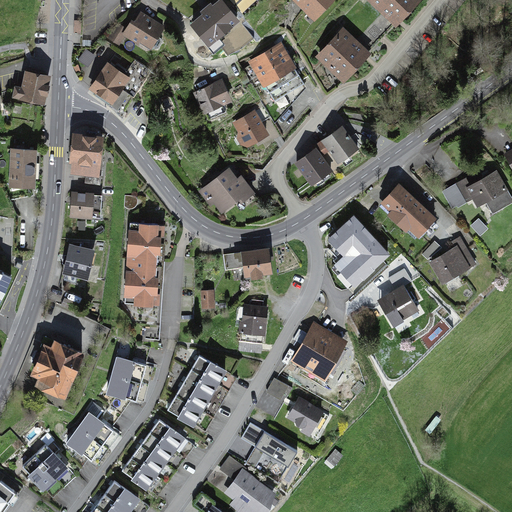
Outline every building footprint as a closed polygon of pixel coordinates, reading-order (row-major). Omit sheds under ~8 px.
[(241,22),(222,0),(220,0),(190,25),(209,48),(241,22)] [(232,0),(244,12),(256,0),(232,0)] [(292,0),(314,22),(335,0),(292,0)] [(368,0),(368,1),(396,28),(422,0),(368,0)] [(126,33),(150,49),(163,27),(142,14),(136,23),(132,20),(126,30),(116,24),(107,38),(118,45),(126,33)] [(344,28),(317,56),(343,81),(370,53),(344,28)] [(273,99),(303,82),(282,47),(253,64),(273,99)] [(85,48),(79,58),(87,63),(93,53),(85,48)] [(112,106),(133,77),(111,61),(90,90),(112,106)] [(24,89),(17,88),(16,95),(43,101),(49,77),(27,72),(24,89)] [(211,86),(196,92),(207,118),(225,111),(221,101),(229,98),(224,84),(212,89),(211,86)] [(171,98),(161,102),(164,111),(175,106),(171,98)] [(270,135),(255,110),(232,124),(247,148),(270,135)] [(359,149),(342,126),(320,142),(337,165),(359,149)] [(106,137),(73,134),(69,174),(102,178),(106,137)] [(317,148),(295,163),(311,187),(333,172),(317,148)] [(37,151),(11,149),(9,188),(35,189),(37,151)] [(211,203),(215,200),(222,210),(234,201),(242,212),(258,199),(240,176),(237,179),(229,169),(201,190),(211,203)] [(464,178),(444,190),(455,209),(475,198),(479,204),(487,200),(494,211),(511,200),(511,198),(496,171),(469,187),(464,178)] [(437,219),(399,184),(381,204),(419,239),(437,219)] [(72,192),(69,218),(92,220),(95,194),(72,192)] [(389,255),(353,217),(329,240),(345,257),(336,266),(355,287),(389,255)] [(472,223),(480,232),(487,227),(479,217),(472,223)] [(165,226),(128,224),(123,298),(135,299),(134,306),(159,307),(161,280),(159,280),(162,238),(164,238),(165,226)] [(476,265),(460,237),(452,241),(454,246),(429,261),(442,285),(476,265)] [(95,250),(69,244),(62,275),(88,281),(95,250)] [(244,279),(273,275),(269,249),(223,255),(226,270),(243,268),(244,279)] [(0,302),(11,278),(0,273),(0,302)] [(419,311),(404,284),(376,300),(392,326),(419,311)] [(215,290),(201,290),(202,309),(216,309),(215,290)] [(268,306),(244,304),(241,334),(265,336),(268,306)] [(349,342),(315,321),(291,360),(325,381),(349,342)] [(240,342),(239,351),(261,354),(262,344),(240,342)] [(31,377),(45,383),(42,390),(64,400),(84,356),(61,346),(59,350),(45,344),(31,377)] [(227,390),(235,376),(200,355),(191,369),(227,390)] [(116,357),(107,393),(145,403),(154,367),(116,357)] [(218,403),(227,390),(191,369),(183,383),(218,403)] [(274,375),(256,405),(274,415),(292,385),(274,375)] [(210,417),(218,403),(183,383),(175,396),(210,417)] [(202,431),(210,417),(175,396),(167,410),(202,431)] [(325,412),(299,397),(286,418),(312,433),(325,412)] [(89,412),(66,445),(91,462),(114,430),(89,412)] [(183,458),(192,445),(160,420),(150,433),(183,458)] [(241,438),(255,446),(247,461),(254,466),(263,450),(292,466),(300,451),(249,423),(241,438)] [(173,470),(183,458),(150,433),(140,446),(173,470)] [(47,446),(22,469),(44,492),(69,470),(47,446)] [(163,483),(173,470),(140,446),(131,459),(163,483)] [(343,456),(335,449),(324,463),(332,469),(343,456)] [(219,469),(235,481),(226,493),(234,499),(230,505),(239,511),(263,511),(278,493),(229,455),(219,469)] [(153,496),(163,483),(131,459),(121,472),(153,496)] [(130,511),(144,511),(149,506),(114,481),(105,494),(130,511)] [(0,511),(1,511),(15,494),(0,482),(0,511)] [(216,502),(203,492),(193,504),(203,511),(221,511),(213,506),(216,502)] [(103,511),(130,511),(105,494),(96,506),(103,511)]
